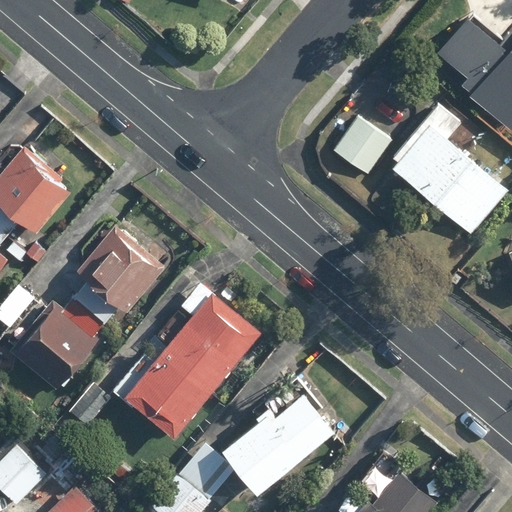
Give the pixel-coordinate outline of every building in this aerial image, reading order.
[(510,45),(480,15),(445,49),(475,80),(510,45)] [(511,121),(511,48),(473,89),(510,124),(511,121)] [(464,118),(441,99),(395,152),(400,156),(394,162),(472,230),(511,185),(451,133),(464,118)] [(394,139),(363,113),(335,147),(366,173),(394,139)] [(75,188),(26,145),(0,174),(0,269),(8,260),(0,252),(0,243),(25,216),(39,229),(75,188)] [(91,276),(67,307),(57,299),(16,349),(61,385),(101,335),(96,331),(121,300),(128,306),(165,260),(117,222),(80,268),(91,276)] [(37,296),(22,281),(0,303),(0,313),(10,324),(37,296)] [(265,334),(215,289),(125,388),(176,434),(265,334)] [(337,427),(307,389),(279,411),(274,405),(228,442),(262,486),(337,427)] [(239,463),(207,436),(181,467),(213,495),(239,463)] [(48,471),(19,440),(0,458),(0,480),(18,499),(48,471)] [(425,511),(437,498),(399,466),(375,495),(372,492),(356,511),(425,511)] [(197,511),(213,495),(181,467),(153,500),(166,511),(197,511)] [(110,511),(80,482),(51,511),(110,511)]
